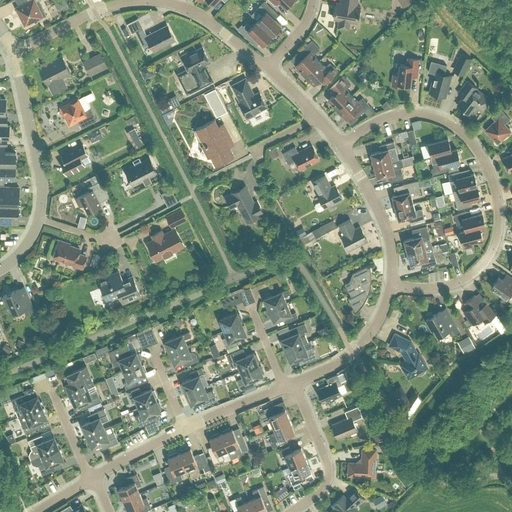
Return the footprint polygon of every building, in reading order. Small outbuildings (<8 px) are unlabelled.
[(32,21),(42,16),(35,2),(37,0),(27,0),(28,1),(16,7),(21,17),(20,17),(24,26),(33,22),(32,21)] [(336,2),(333,18),(339,19),(338,27),(348,29),(349,21),(358,22),(360,6),(356,5),(356,0),(340,0),(340,3),(336,2)] [(260,5),(251,15),(257,20),(271,35),(281,25),(273,17),(277,13),(264,1),(260,5)] [(138,18),(127,23),(132,33),(135,31),(143,27),(138,18)] [(242,24),(237,28),(250,41),(254,36),(262,44),(271,35),(257,20),(251,27),(246,22),(243,26),(242,24)] [(150,43),(153,50),(174,39),(167,25),(147,35),(143,27),(135,31),(143,47),(150,43)] [(295,65),(304,74),(319,60),(313,54),(319,48),(311,40),(299,52),(303,57),(295,65)] [(187,94),(199,88),(213,80),(205,64),(210,61),(202,46),(190,52),(189,51),(181,55),(187,68),(177,74),(187,94)] [(100,53),(84,61),(90,74),(107,65),(100,53)] [(461,53),(453,70),(462,74),(470,58),(461,53)] [(62,56),(39,67),(47,84),(48,83),(54,93),(63,88),(58,78),(70,72),(62,56)] [(399,75),(393,74),(392,84),(403,85),(403,83),(410,84),(411,75),(417,76),(417,72),(422,72),(423,59),(419,59),(408,58),(407,64),(400,64),(399,75)] [(325,67),(319,60),(304,74),(313,84),(322,76),(326,81),(337,71),(329,63),(325,67)] [(451,75),(444,73),(446,65),(431,60),(428,71),(434,73),(429,92),(445,96),(451,75)] [(328,99),(337,109),(352,95),(346,89),(350,85),(342,76),(331,86),(336,91),(328,99)] [(245,77),(231,85),(240,101),(238,102),(247,118),(256,114),(255,112),(267,106),(259,91),(254,94),(245,77)] [(469,114),(475,105),(482,110),(488,102),(487,97),(475,88),(476,87),(467,80),(459,90),(464,94),(457,105),(469,114)] [(215,88),(205,93),(217,116),(227,111),(215,88)] [(78,97),(60,106),(69,124),(78,120),(81,127),(97,119),(91,108),(88,102),(84,95),(78,98),(78,97)] [(176,95),(158,104),(159,106),(162,112),(177,105),(180,104),(176,95)] [(358,101),(352,95),(337,109),(346,119),(354,111),(358,115),(369,105),(362,97),(358,101)] [(0,124),(9,125),(7,125),(7,115),(5,115),(5,98),(0,98),(0,124)] [(500,108),(491,116),(495,120),(485,130),(494,140),(500,140),(510,131),(504,124),(509,118),(500,108)] [(214,118),(196,128),(204,144),(202,145),(202,146),(200,153),(207,155),(208,156),(210,155),(215,165),(234,156),(228,146),(234,143),(223,123),(218,125),(214,118)] [(9,139),(9,125),(0,124),(0,144),(6,145),(7,139),(9,139)] [(407,131),(410,143),(416,141),(413,129),(407,131)] [(457,148),(451,150),(448,138),(428,143),(431,155),(457,149),(457,148)] [(374,165),(398,158),(393,141),(381,144),(383,150),(370,153),(374,165)] [(64,160),(60,162),(66,174),(84,165),(81,158),(88,154),(82,143),(61,154),(64,160)] [(0,164),(15,165),(16,152),(0,152),(0,146),(0,145),(0,164)] [(295,146),(282,152),(288,163),(295,159),(300,169),(319,159),(312,145),(298,152),(295,146)] [(430,156),(433,168),(431,168),(432,174),(448,170),(446,164),(460,161),(457,149),(431,155),(431,156),(430,156)] [(511,153),(502,158),(508,172),(511,170),(511,153)] [(149,155),(123,169),(133,187),(158,174),(149,155)] [(403,178),(400,166),(403,166),(401,158),(398,158),(374,165),(377,177),(389,174),(391,181),(403,178)] [(0,177),(15,178),(15,165),(0,164),(0,177)] [(112,195),(120,190),(107,166),(98,171),(112,195)] [(448,174),(452,192),(477,185),(473,173),(461,176),(460,171),(448,174)] [(323,206),(324,208),(342,199),(335,184),(331,187),(325,175),(312,181),(318,193),(317,193),(321,200),(315,203),(314,206),(315,208),(318,209),(323,206)] [(89,191),(75,198),(79,206),(84,204),(88,212),(101,205),(99,202),(105,199),(102,192),(106,190),(101,180),(97,182),(87,187),(89,191)] [(392,195),(395,207),(412,202),(410,195),(420,193),(417,180),(402,184),(404,192),(392,195)] [(254,202),(248,192),(245,185),(238,188),(231,192),(232,193),(225,196),(231,207),(238,204),(245,218),(252,214),(253,218),(260,214),(259,213),(263,211),(257,200),(254,202)] [(452,192),(457,209),(469,206),(468,200),(480,197),(477,185),(452,192)] [(0,186),(0,204),(18,205),(19,187),(0,186)] [(161,193),(165,200),(174,194),(171,188),(161,193)] [(414,210),(412,202),(395,207),(398,219),(411,216),(413,224),(425,221),(421,208),(414,210)] [(0,204),(0,223),(18,224),(18,205),(0,204)] [(181,209),(167,216),(172,225),(186,218),(181,209)] [(459,231),(485,225),(482,212),(468,216),(467,211),(454,214),(456,224),(463,222),(465,230),(459,231)] [(333,219),(323,225),(312,231),(315,237),(326,232),(337,226),(333,219)] [(341,236),(348,250),(367,240),(360,226),(354,229),(349,219),(339,224),(344,234),(341,236)] [(459,231),(464,248),(473,245),(472,241),(482,238),(479,226),(485,225),(459,231)] [(404,240),(407,252),(431,245),(426,226),(414,229),(416,236),(404,240)] [(154,239),(148,243),(156,260),(181,247),(172,230),(163,235),(161,231),(152,235),(154,239)] [(59,240),(53,257),(74,264),(73,267),(81,269),(86,255),(78,253),(79,248),(69,245),(69,243),(59,240)] [(436,263),(434,257),(431,245),(407,252),(410,264),(422,261),(424,266),(436,263)] [(455,251),(449,253),(452,265),(458,263),(455,251)] [(354,312),(355,312),(358,309),(360,306),(363,303),(365,300),(367,296),(368,292),(370,288),(370,284),(371,280),(371,276),(371,272),(370,268),(369,264),(368,264),(352,273),(349,281),(344,284),(351,296),(348,298),(355,311),(354,312)] [(140,295),(139,291),(132,276),(121,280),(118,272),(100,279),(108,299),(119,295),(122,303),(140,295)] [(498,276),(491,287),(506,297),(510,291),(511,292),(511,280),(509,284),(498,276)] [(47,282),(41,284),(42,290),(49,288),(47,282)] [(24,286),(3,295),(8,306),(9,305),(13,313),(24,308),(26,313),(34,310),(24,286)] [(249,287),(244,289),(249,302),(255,300),(249,287)] [(264,298),(269,309),(286,302),(284,296),(290,293),(288,288),(264,298)] [(249,302),(244,289),(238,291),(244,305),(249,302)] [(482,306),(474,295),(464,302),(469,307),(464,311),(473,324),(481,317),(485,322),(495,314),(486,302),(482,306)] [(291,313),(286,302),(269,309),(273,321),(284,316),(286,322),(298,317),(295,311),(291,313)] [(426,319),(431,329),(433,328),(437,335),(448,330),(450,334),(458,330),(445,308),(426,319)] [(219,318),(224,330),(241,323),(237,311),(219,318)] [(281,338),(286,350),(303,343),(307,341),(303,331),(307,330),(304,322),(289,329),(291,334),(281,338)] [(246,334),(241,323),(224,330),(226,336),(222,338),(226,349),(238,344),(236,338),(246,334)] [(152,328),(144,331),(150,345),(157,341),(152,328)] [(150,345),(144,331),(137,334),(142,348),(150,345)] [(165,341),(169,352),(187,345),(184,339),(191,336),(189,331),(165,341)] [(410,340),(395,333),(389,345),(401,351),(406,360),(400,363),(408,378),(416,374),(417,374),(419,374),(421,374),(422,373),(423,372),(424,371),(425,370),(425,368),(427,367),(422,358),(421,359),(410,340)] [(464,352),(475,346),(468,335),(457,341),(464,352)] [(305,349),(303,343),(286,350),(290,361),(300,357),(303,363),(317,357),(312,346),(305,349)] [(5,344),(2,348),(8,353),(11,348),(5,344)] [(113,361),(112,361),(114,366),(121,363),(123,370),(141,362),(136,351),(130,353),(126,344),(109,351),(113,361)] [(191,356),(187,345),(169,352),(174,363),(184,359),(187,365),(198,360),(196,354),(191,356)] [(238,364),(241,370),(258,363),(253,352),(243,356),(240,349),(226,354),(231,367),(238,364)] [(145,374),(141,362),(123,370),(128,381),(123,383),(126,388),(137,384),(135,378),(145,374)] [(243,377),(237,379),(241,390),(255,384),(252,379),(263,375),(258,363),(241,370),(243,377)] [(70,395),(87,387),(94,384),(86,366),(66,374),(70,381),(65,383),(70,395)] [(182,381),(186,393),(204,385),(208,384),(201,367),(189,372),(192,377),(182,381)] [(44,376),(46,389),(63,386),(61,373),(44,376)] [(317,389),(322,402),(341,394),(338,386),(342,384),(337,374),(326,378),(328,384),(317,389)] [(217,400),(215,394),(212,389),(206,391),(204,385),(186,393),(191,404),(201,400),(203,405),(217,400)] [(90,393),(87,387),(70,395),(75,406),(85,402),(87,407),(101,401),(97,391),(90,393)] [(134,395),(139,407),(156,399),(151,388),(141,392),(139,387),(127,392),(130,397),(134,395)] [(11,399),(18,416),(42,406),(37,395),(27,399),(25,394),(11,399)] [(141,413),(135,416),(139,426),(161,417),(159,411),(161,411),(156,399),(139,407),(141,413)] [(347,417),(331,424),(337,438),(357,430),(353,420),(362,416),(358,405),(344,411),(347,417)] [(18,416),(21,423),(25,433),(39,428),(37,422),(47,418),(42,406),(18,416)] [(271,421),(273,427),(289,420),(285,409),(275,413),(273,407),(260,413),(264,423),(271,421)] [(82,424),(87,435),(104,428),(101,422),(108,419),(104,408),(90,414),(92,420),(82,424)] [(270,441),(272,447),(287,441),(285,435),(294,431),(289,420),(273,427),(275,432),(270,434),(272,440),(270,441)] [(104,428),(87,435),(92,447),(102,442),(104,448),(118,442),(111,425),(104,428)] [(232,428),(221,433),(231,458),(237,456),(236,453),(248,448),(242,435),(236,438),(232,428)] [(213,463),(224,459),(225,461),(231,458),(221,433),(209,438),(213,447),(208,450),(213,463)] [(30,455),(31,459),(59,447),(54,436),(44,440),(42,435),(28,440),(32,450),(31,451),(30,455)] [(285,454),(289,465),(306,459),(301,447),(291,451),(289,446),(278,450),(280,456),(285,454)] [(59,447),(31,459),(30,459),(32,463),(37,465),(38,465),(42,474),(56,468),(53,463),(64,459),(59,447)] [(190,448),(179,452),(186,469),(197,464),(199,468),(204,466),(200,455),(194,457),(190,448)] [(361,463),(348,462),(348,475),(374,476),(375,449),(362,448),(361,463)] [(179,452),(167,457),(171,467),(165,469),(171,483),(182,478),(179,471),(186,469),(179,452)] [(292,472),(288,474),(292,484),(303,480),(301,474),(310,470),(306,459),(289,465),(292,472)] [(118,488),(123,499),(139,492),(137,486),(141,484),(139,479),(136,473),(125,478),(128,484),(118,488)] [(217,482),(226,479),(223,473),(215,476),(217,482)] [(255,497),(249,499),(254,511),(264,511),(267,511),(263,501),(269,499),(263,485),(252,490),(255,497)] [(283,485),(273,492),(279,499),(288,492),(283,485)] [(332,504),(334,507),(329,511),(353,511),(357,509),(354,506),(363,498),(354,489),(346,497),(343,494),(332,504)] [(141,511),(151,508),(146,497),(142,498),(139,492),(123,499),(128,510),(137,506),(139,511),(141,511)] [(377,508),(387,502),(382,494),(372,500),(377,508)] [(240,495),(229,500),(234,511),(237,511),(241,511),(254,511),(249,499),(243,502),(240,495)] [(187,506),(183,498),(175,501),(179,510),(187,506)]
